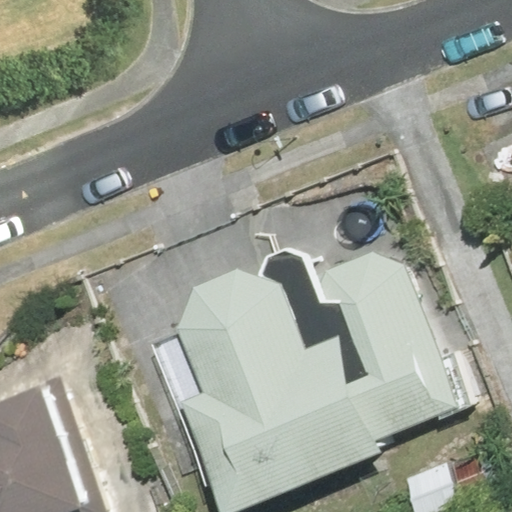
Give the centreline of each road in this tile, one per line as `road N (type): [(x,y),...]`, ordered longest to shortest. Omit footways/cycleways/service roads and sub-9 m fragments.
road 1 (residential): [(0,203),(278,90)]
road 2 (residential): [(278,90),(495,0)]
